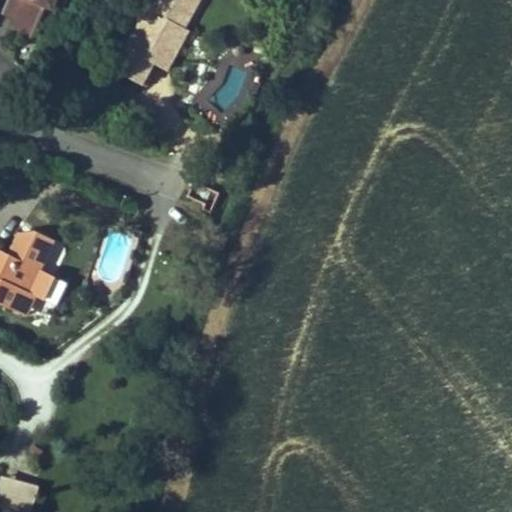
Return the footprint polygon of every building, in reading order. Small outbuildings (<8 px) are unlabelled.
[(33,35),(38,24),(19,17),(26,0),(6,0),(0,17),(0,21),(12,27),(33,35)] [(26,0),(19,17),(38,24),(46,3),(47,0),(26,0)] [(185,27),(199,0),(151,0),(114,68),(131,77),(143,55),(154,62),(169,34),(173,36),(180,24),(185,27)] [(143,55),(131,77),(148,87),(160,65),(167,69),(189,29),(185,27),(180,24),(173,36),(169,34),(154,62),(143,55)] [(28,292),(54,239),(37,230),(32,240),(18,233),(8,254),(3,265),(0,263),(0,301),(9,306),(19,287),(28,292)] [(113,230),(94,276),(115,285),(134,238),(113,230)] [(25,314),(35,295),(28,292),(19,287),(9,306),(25,314)] [(0,483),(0,510),(8,511),(32,511),(39,485),(2,476),(0,483)]
